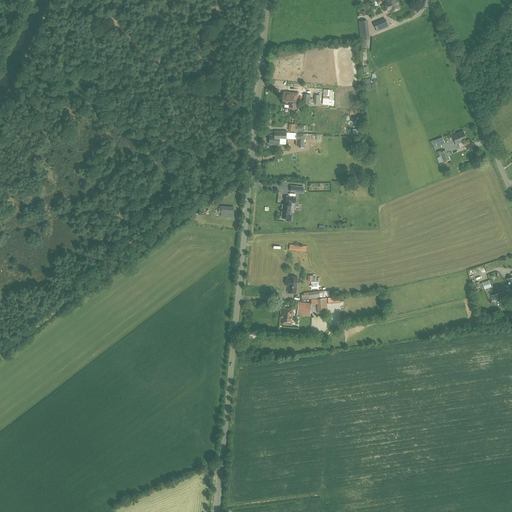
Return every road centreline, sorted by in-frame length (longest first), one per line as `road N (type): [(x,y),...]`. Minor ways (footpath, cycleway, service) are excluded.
road 1 (tertiary): [(217,511),(267,0)]
road 2 (unclassified): [(511,196),(430,0)]
